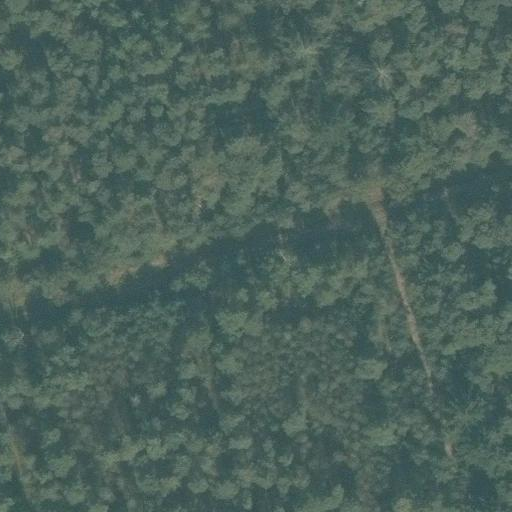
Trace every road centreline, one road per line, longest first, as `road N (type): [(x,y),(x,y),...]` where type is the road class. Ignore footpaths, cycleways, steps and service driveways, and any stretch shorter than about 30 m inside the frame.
road 1 (track): [(383,212),(461,511)]
road 2 (track): [(183,272),(383,212)]
road 3 (track): [(0,326),(183,272)]
road 4 (track): [(383,212),(511,174)]
